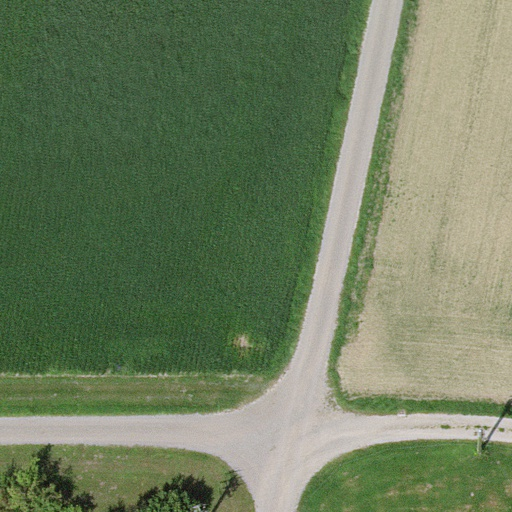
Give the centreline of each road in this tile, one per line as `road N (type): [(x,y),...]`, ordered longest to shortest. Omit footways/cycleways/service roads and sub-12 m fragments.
road 1 (track): [(395,0),(292,511)]
road 2 (track): [(511,430),(0,437)]
